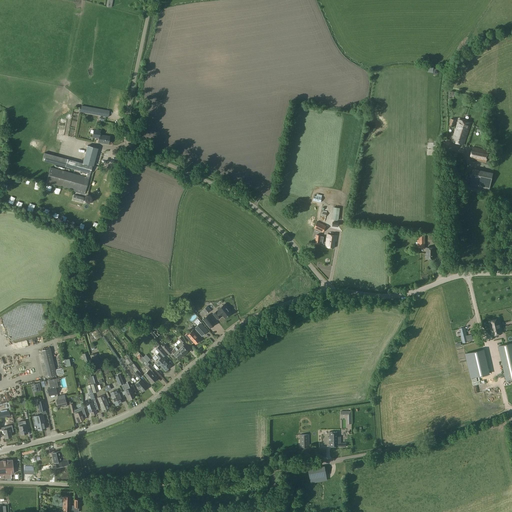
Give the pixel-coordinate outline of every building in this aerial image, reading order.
[(109,111),(82,106),(81,109),(79,108),(78,112),(108,117),(109,111)] [(463,144),(470,123),(459,119),(452,141),(463,144)] [(485,135),(487,129),(478,126),(477,130),(481,131),(480,134),(485,135)] [(108,144),(109,136),(100,135),(101,130),(94,129),(93,137),(99,138),(98,142),(108,144)] [(90,174),(97,148),(88,145),(83,162),(45,151),(42,160),(90,174)] [(486,163),(489,150),(472,146),(469,159),(486,163)] [(85,193),(89,178),(51,168),(47,183),(85,193)] [(490,188),(493,174),(473,170),(470,184),(490,188)] [(323,232),(326,226),(317,222),(314,227),(323,232)] [(336,241),(337,235),(327,234),(326,247),(334,248),(335,241),(336,241)] [(434,258),(434,247),(426,247),(426,258),(434,258)] [(231,313),(224,304),(218,309),(218,310),(217,311),(216,311),(213,314),(217,319),(220,316),(222,315),(225,318),(231,313)] [(208,315),(203,319),(210,327),(215,324),(208,315)] [(489,320),(492,336),(502,333),(498,318),(489,320)] [(197,325),(194,328),(202,336),(205,333),(203,330),(205,329),(200,323),(197,325)] [(156,329),(154,331),(150,335),(154,339),(160,333),(156,329)] [(198,337),(192,331),(188,335),(187,333),(185,335),(192,344),(194,342),(195,344),(199,341),(197,338),(198,337)] [(186,348),(182,343),(184,341),(181,337),(178,339),(180,342),(177,344),(180,347),(179,349),(177,346),(176,347),(183,355),(187,351),(186,349),(186,348)] [(511,342),(498,346),(506,380),(511,378),(511,342)] [(171,352),(165,345),(163,346),(162,344),(160,345),(162,347),(169,354),(171,352)] [(482,362),(491,360),(487,344),(478,346),(482,362)] [(165,371),(171,366),(163,357),(166,354),(159,346),(156,349),(159,353),(155,356),(158,360),(155,363),(158,366),(160,365),(165,371)] [(179,358),(183,355),(178,349),(176,347),(172,351),(177,357),(178,356),(179,358)] [(43,350),(49,376),(56,374),(50,348),(43,350)] [(466,366),(474,365),(473,348),(464,349),(466,366)] [(93,364),(99,362),(96,353),(90,355),(93,364)] [(134,373),(139,377),(141,375),(142,374),(132,361),(128,364),(135,372),(134,373)] [(151,373),(151,372),(153,370),(148,365),(146,367),(149,370),(144,374),(147,377),(146,377),(152,383),(156,379),(154,377),(155,376),(152,372),(151,373)] [(486,368),(470,372),(471,378),(488,374),(486,368)] [(123,384),(123,383),(120,375),(116,376),(119,385),(122,384),(124,390),(125,389),(126,390),(125,391),(126,394),(125,394),(127,398),(128,397),(129,399),(134,397),(131,388),(130,388),(128,382),(123,384)] [(91,385),(93,392),(98,391),(96,383),(95,383),(93,376),(88,377),(91,385)] [(49,396),(57,394),(56,388),(58,387),(57,381),(59,380),(59,378),(54,380),(54,382),(49,383),(50,389),(47,390),(49,396)] [(142,392),(147,387),(140,380),(135,384),(142,392)] [(86,404),(89,412),(90,411),(91,415),(97,414),(95,407),(94,408),(93,403),(96,402),(93,393),(92,393),(91,388),(88,389),(90,393),(89,394),(91,400),(86,402),(87,404),(86,404)] [(9,389),(3,391),(5,397),(12,395),(9,389)] [(119,399),(119,397),(120,397),(117,390),(110,393),(116,405),(122,403),(120,399),(119,399)] [(57,396),(58,399),(56,400),(57,407),(63,406),(63,407),(67,406),(64,394),(57,396)] [(487,396),(489,406),(499,403),(497,394),(487,396)] [(103,411),(109,408),(103,395),(97,397),(101,405),(100,405),(103,411)] [(81,412),(81,411),(75,414),(78,422),(84,419),(84,417),(85,416),(83,411),(81,412)] [(45,429),(42,414),(34,416),(35,424),(37,424),(38,430),(45,429)] [(20,434),(28,433),(26,426),(29,426),(28,420),(22,421),(22,422),(18,423),(20,434)] [(4,438),(11,436),(11,432),(13,431),(12,425),(6,426),(6,429),(3,430),(4,438)] [(339,437),(339,432),(329,432),(329,446),(346,446),(346,443),(341,443),(340,437),(339,437)] [(309,447),(309,434),(300,435),(300,448),(309,447)] [(54,462),(64,460),(62,450),(52,453),(54,462)] [(0,460),(0,478),(11,478),(11,474),(13,474),(12,460),(0,460)] [(352,473),(365,471),(364,464),(351,466),(352,473)] [(325,467),(309,469),(311,479),(315,478),(315,482),(327,480),(325,467)] [(75,511),(75,505),(70,505),(70,496),(64,496),(63,510),(75,511)]
